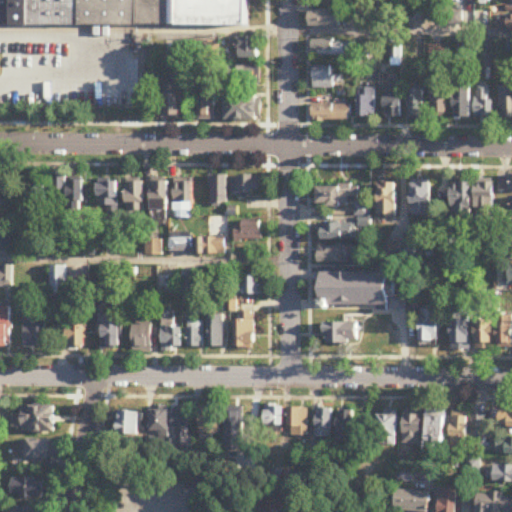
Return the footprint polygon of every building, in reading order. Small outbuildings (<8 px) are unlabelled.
[(0,0),(0,26),(191,28),(191,0),(0,0)] [(341,12),(311,12),(311,28),(341,28),(341,12)] [(511,16),(502,16),(502,31),(511,31),(511,16)] [(260,61),(260,39),(237,39),(237,61),(260,61)] [(166,56),(190,56),(190,42),(166,42),(166,56)] [(354,56),(354,42),(314,42),(314,56),(354,56)] [(401,48),(392,48),(392,66),(401,66),(401,48)] [(240,68),(240,86),(260,86),(260,68),(240,68)] [(333,68),(314,68),(314,90),(336,90),(336,86),(344,86),(344,77),(333,77),(333,68)] [(180,119),(180,77),(164,77),(164,119),(180,119)] [(432,83),(432,118),(447,118),(447,83),(432,83)] [(216,120),(216,87),(199,87),(199,120),(216,120)] [(492,119),(492,87),(477,87),(477,119),(492,119)] [(402,88),(385,88),(385,119),(402,119),(402,88)] [(511,120),(511,88),(501,88),(501,121),(511,120)] [(359,89),(359,119),(375,119),(375,89),(359,89)] [(424,120),(424,89),(410,89),(410,120),(424,120)] [(456,119),(471,119),(471,90),(456,90),(456,119)] [(226,122),(262,122),(262,97),(226,97),(226,122)] [(350,121),(350,106),(314,106),(314,121),(350,121)] [(66,207),(66,176),(54,176),(54,207),(66,207)] [(228,205),(228,176),(210,176),(210,205),(228,205)] [(232,196),(262,196),(262,178),(233,177),(232,196)] [(29,182),(30,212),(48,212),(47,181),(29,182)] [(70,183),(70,210),(84,210),(84,183),(70,183)] [(144,218),(144,183),(127,183),(127,218),(144,218)] [(168,183),(152,183),(152,222),(168,222),(168,183)] [(176,219),(193,219),(193,183),(176,183),(176,219)] [(118,184),(100,184),(100,218),(118,218),(118,184)] [(379,218),(397,218),(397,185),(379,185),(379,218)] [(412,185),(412,217),(433,217),(433,185),(412,185)] [(319,208),(355,208),(355,217),(371,217),(370,193),(354,194),(354,186),(318,187),(319,208)] [(453,186),(453,218),(472,218),(472,186),(453,186)] [(477,221),(495,221),(495,186),(477,186),(477,221)] [(262,241),(262,222),(240,222),(240,241),(262,241)] [(322,225),(322,242),(355,242),(355,225),(322,225)] [(193,235),(169,235),(169,254),(193,254),(193,235)] [(0,252),(10,253),(10,239),(0,239),(0,252)] [(198,256),(225,256),(225,239),(199,239),(198,256)] [(146,242),(146,258),(163,258),(163,242),(146,242)] [(382,264),(401,264),(401,244),(382,244),(382,264)] [(320,247),(320,265),(355,265),(355,247),(320,247)] [(12,269),(0,268),(0,289),(12,290),(12,269)] [(51,268),(51,297),(67,297),(67,268),(51,268)] [(184,272),(184,303),(204,303),(204,272),(184,272)] [(405,311),(406,296),(395,296),(395,275),(322,274),(322,311),(405,311)] [(174,295),(174,278),(159,278),(159,295),(174,295)] [(264,278),(235,278),(235,297),(264,297),(264,278)] [(142,301),(142,280),(124,280),(124,301),(142,301)] [(11,309),(0,309),(0,349),(11,349),(11,309)] [(421,345),(440,345),(440,312),(421,312),(421,345)] [(256,313),(237,313),(237,349),(256,349),(256,313)] [(209,349),(224,349),(224,317),(209,317),(209,349)] [(121,318),(101,318),(101,350),(121,350),(121,318)] [(511,319),(498,319),(498,349),(511,349),(511,319)] [(163,351),(182,351),(182,330),(174,330),(174,320),(163,320),(163,351)] [(495,351),(495,322),(476,322),(476,351),(495,351)] [(187,349),(203,349),(204,323),(188,323),(187,349)] [(471,348),(471,323),(453,323),(453,348),(471,348)] [(325,347),(360,347),(360,324),(325,324),(325,347)] [(24,349),(46,349),(46,330),(33,330),(33,326),(24,325),(24,349)] [(152,325),(133,325),(133,354),(152,354),(152,325)] [(86,350),(86,327),(68,327),(68,350),(86,350)] [(56,405),(22,405),(22,416),(17,416),(17,433),(56,433),(56,405)] [(265,427),(284,427),(284,405),(265,405),(265,427)] [(175,451),(190,451),(190,407),(175,407),(175,451)] [(331,407),(317,407),(317,439),(331,439),(331,407)] [(201,434),(221,434),(221,408),(201,408),(201,434)] [(308,437),(308,408),(289,408),(289,437),(308,437)] [(169,410),(152,410),(152,437),(169,437),(169,410)] [(354,441),(355,411),(339,410),(337,440),(354,441)] [(445,411),(427,411),(427,452),(437,452),(437,445),(445,445),(445,411)] [(511,411),(498,412),(498,429),(511,428),(511,411)] [(141,437),(141,413),(119,413),(119,437),(141,437)] [(244,413),(227,413),(227,448),(244,448),(244,413)] [(405,445),(423,445),(423,413),(405,413),(405,445)] [(452,447),(468,448),(468,413),(453,413),(452,447)] [(397,415),(378,415),(378,446),(397,446),(397,415)] [(471,447),(486,447),(486,415),(471,415),(471,447)] [(511,437),(493,438),(493,454),(511,454),(511,437)] [(26,459),(52,459),(52,440),(26,440),(26,459)] [(495,483),(511,482),(511,466),(495,466),(495,483)] [(48,479),(11,479),(11,498),(48,498),(48,479)] [(377,487),(350,487),(350,501),(377,501),(377,487)] [(457,511),(458,489),(441,489),(441,511),(457,511)] [(407,511),(429,511),(432,493),(398,490),(396,511),(407,511)] [(291,511),(295,496),(272,491),(267,511),(291,511)] [(511,511),(511,499),(507,499),(507,493),(479,492),(478,511),(511,511)]
